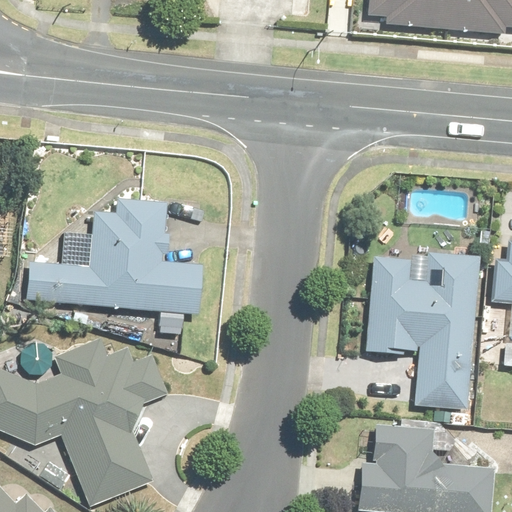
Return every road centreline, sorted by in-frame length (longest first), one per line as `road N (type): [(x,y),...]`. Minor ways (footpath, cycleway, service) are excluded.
road 1 (residential): [(246,511),(265,472),(293,101)]
road 2 (tertiary): [(0,73),(293,101)]
road 3 (tertiary): [(293,101),(511,120)]
